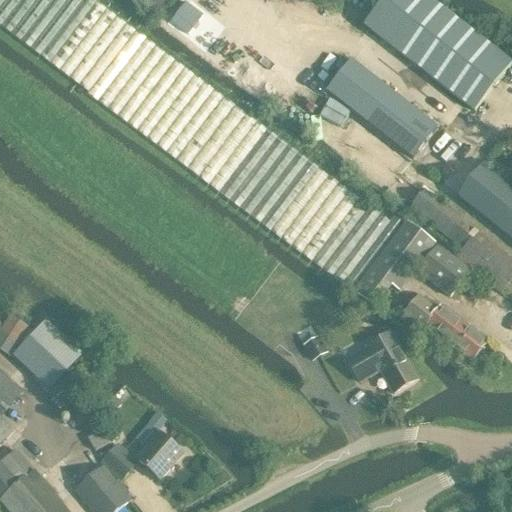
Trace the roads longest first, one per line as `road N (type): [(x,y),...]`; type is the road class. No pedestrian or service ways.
road 1 (unclassified): [(489,459),(451,437),(394,436),(234,511)]
road 2 (unclassified): [(376,511),(489,459)]
